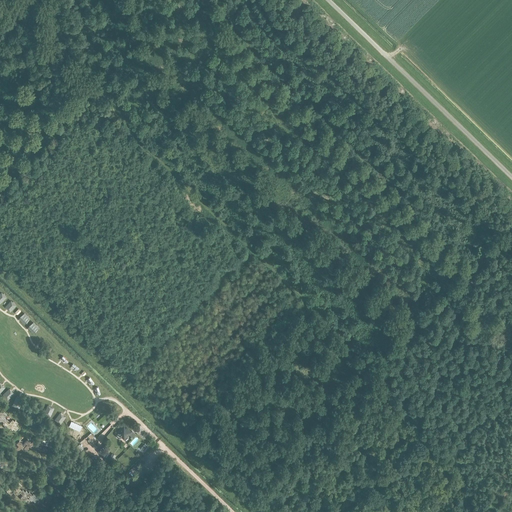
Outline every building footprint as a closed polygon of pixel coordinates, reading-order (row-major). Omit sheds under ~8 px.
[(7,419),(6,420),(4,423),(2,424),(5,426),(6,425),(9,429),(10,428),(12,430),(13,429),(15,431),(18,428),(16,426),(18,423),(15,420),(14,421),(12,419),(10,422),(7,419)] [(117,432),(117,433),(116,434),(116,435),(119,438),(120,438),(122,437),(124,439),(131,432),(124,425),(117,432)] [(80,431),(73,430),(73,436),(87,436),(88,427),(81,426),(80,431)] [(135,446),(142,439),(138,436),(131,442),(135,446)] [(88,437),(86,438),(95,447),(96,446),(88,437)] [(32,446),(35,443),(33,441),(31,443),(28,439),(24,442),(27,445),(24,448),(25,450),(26,450),(29,447),(32,450),(33,448),(32,446)] [(24,451),(25,450),(24,448),(27,445),(24,442),(22,444),(19,441),(16,444),(18,446),(15,450),(17,452),(21,448),(24,451)] [(32,446),(33,448),(34,449),(35,448),(38,451),(39,450),(41,453),(43,452),(45,454),(47,451),(45,448),(47,446),(44,443),(43,444),(42,442),(39,445),(36,442),(35,443),(32,446)] [(102,448),(98,452),(101,455),(104,458),(108,454),(102,448)] [(22,491),(21,491),(19,489),(22,486),(19,483),(17,485),(16,484),(13,487),(12,486),(9,489),(9,488),(6,491),(11,495),(13,492),(16,495),(18,493),(19,494),(20,493),(22,491)] [(32,500),(36,497),(34,495),(33,494),(32,495),(29,492),(28,493),(26,491),(25,492),(23,490),(21,491),(22,491),(20,493),(23,495),(20,498),(23,501),(24,500),(26,501),(29,499),(31,501),(32,500)] [(44,492),(42,493),(44,495),(41,498),(43,500),(45,498),(49,502),(52,498),(49,496),(53,493),(50,490),(47,494),(44,492)] [(36,497),(32,500),(35,502),(37,500),(40,503),(43,500),(41,498),(44,495),(42,493),(42,492),(38,496),(35,493),(34,495),(36,497)]
